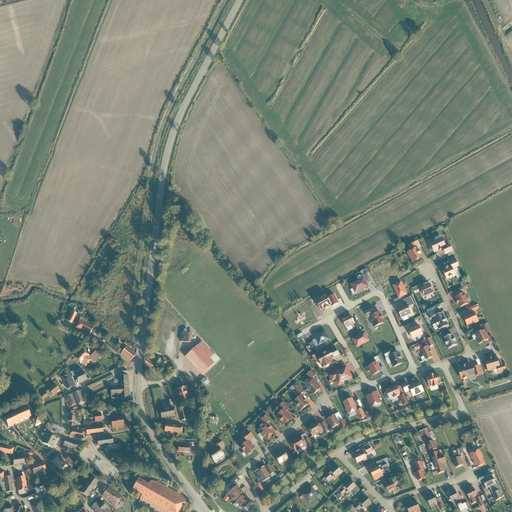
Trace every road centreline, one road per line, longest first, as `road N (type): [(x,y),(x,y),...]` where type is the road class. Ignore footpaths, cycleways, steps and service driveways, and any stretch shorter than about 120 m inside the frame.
road 1 (secondary): [(240,0),(172,138),(139,364)]
road 2 (residential): [(413,370),(377,291),(328,319),(366,383)]
road 3 (residential): [(337,453),(463,409),(442,362)]
road 4 (residential): [(265,511),(242,472),(324,401)]
road 5 (residential): [(168,382),(178,420),(198,439),(203,494),(196,500)]
